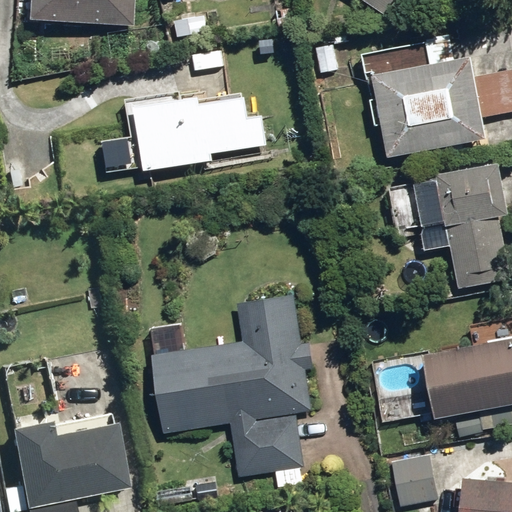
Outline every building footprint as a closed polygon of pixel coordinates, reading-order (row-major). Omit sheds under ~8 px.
[(31,0),(30,22),(133,26),(134,0),(31,0)] [(357,0),(385,19),(398,0),(357,0)] [(205,15),(174,19),(177,40),(208,35),(205,15)] [(336,45),(318,46),(319,73),(337,72),(336,45)] [(484,143),(480,121),(511,114),(511,71),(473,80),(470,61),(374,78),(388,159),(484,143)] [(133,115),(142,173),(267,152),(258,95),(133,115)] [(436,180),(458,289),(511,277),(511,245),(496,168),(436,180)] [(236,306),(242,343),(150,358),(163,435),(232,424),(239,477),(302,469),(294,413),(311,411),(294,297),(236,306)] [(511,342),(424,359),(435,422),(511,408),(511,342)] [(14,436),(30,508),(133,486),(117,414),(14,436)] [(391,463),(400,507),(439,499),(430,455),(391,463)] [(511,511),(511,484),(465,480),(462,511),(511,511)] [(78,511),(76,502),(31,511),(78,511)]
